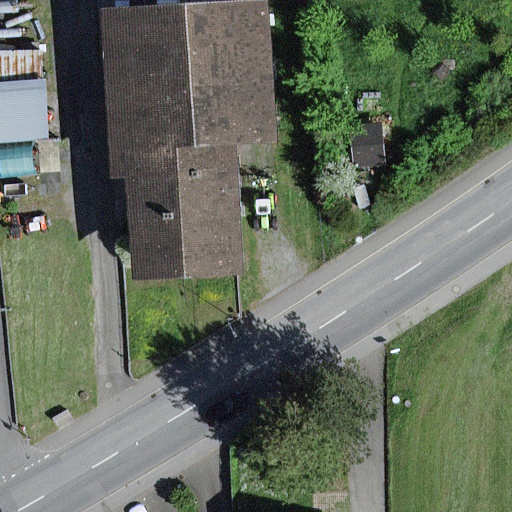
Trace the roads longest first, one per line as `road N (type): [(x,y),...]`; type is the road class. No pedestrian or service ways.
road 1 (residential): [(20,511),(511,202)]
road 2 (unknown): [(346,361),(362,390),(369,511)]
